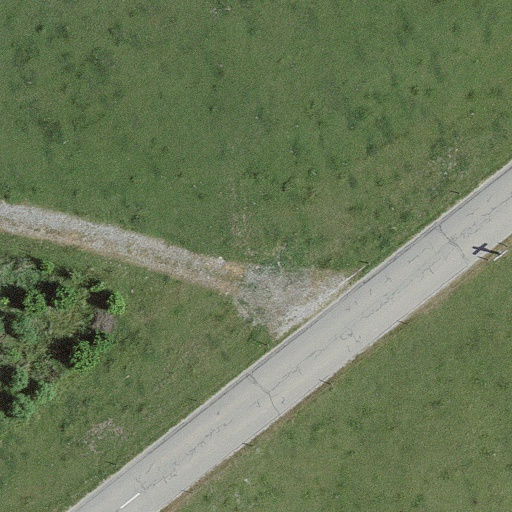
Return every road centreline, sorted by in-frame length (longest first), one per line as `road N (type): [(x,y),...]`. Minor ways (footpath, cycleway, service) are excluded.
road 1 (tertiary): [(118,511),(511,200)]
road 2 (track): [(344,333),(275,286),(53,228),(0,222)]
